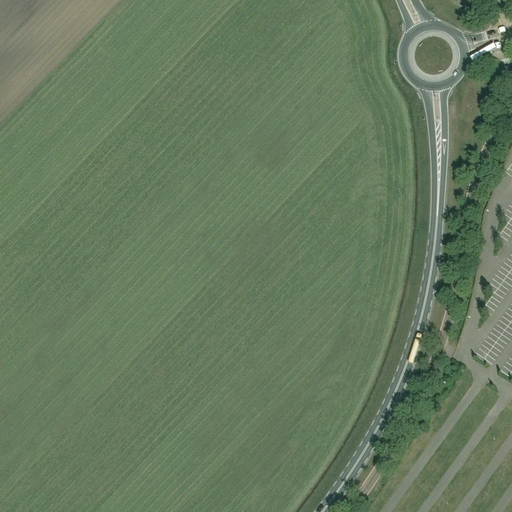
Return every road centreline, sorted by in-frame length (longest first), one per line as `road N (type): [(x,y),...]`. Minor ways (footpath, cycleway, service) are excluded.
road 1 (unclassified): [(343,511),(395,442),(430,372),(478,171),(511,86)]
road 2 (primary): [(321,511),(406,367),(434,245),(438,166)]
